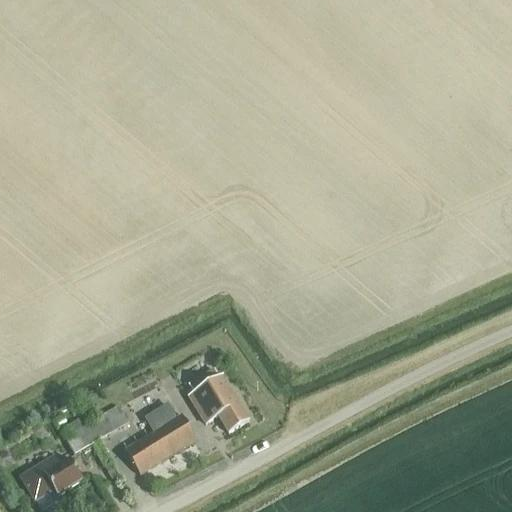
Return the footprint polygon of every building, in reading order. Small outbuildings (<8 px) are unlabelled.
[(222,380),(219,382),(213,373),(188,387),(194,397),(189,400),(206,427),(218,420),(228,436),(248,424),(222,380)] [(128,427),(118,410),(90,426),(100,444),(128,427)] [(61,436),(64,441),(74,459),(100,444),(90,426),(85,418),(66,429),(61,436)] [(139,479),(196,443),(181,419),(124,454),(139,479)] [(30,495),(35,503),(53,493),(57,499),(82,484),(70,463),(60,469),(55,460),(20,480),(29,495),(30,495)]
